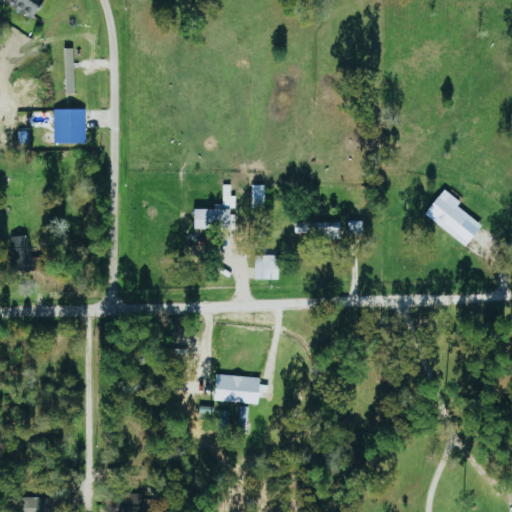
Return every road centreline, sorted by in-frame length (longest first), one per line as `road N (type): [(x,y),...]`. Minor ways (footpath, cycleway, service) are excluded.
road 1 (residential): [(0,309),(511,289)]
road 2 (residential): [(103,0),(113,37),(119,305)]
